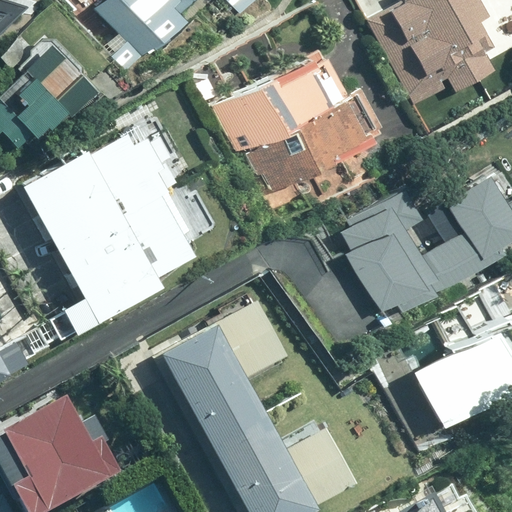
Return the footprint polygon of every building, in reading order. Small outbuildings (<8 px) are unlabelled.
[(100,0),(95,5),(128,38),(112,54),(128,69),(183,15),(179,10),(188,0),(100,0)] [(250,0),(226,0),(238,12),(250,0)] [(388,0),(362,15),(407,97),(457,70),(462,79),(486,66),(475,46),(486,40),(464,0),(388,0)] [(19,37),(0,57),(0,58),(10,69),(23,58),(24,45),(19,37)] [(46,40),(0,84),(0,129),(13,143),(28,129),(30,132),(42,121),(44,123),(61,107),(66,112),(92,87),(46,40)] [(317,43),(211,102),(236,148),(241,145),(266,191),(381,129),(355,82),(343,89),(317,43)] [(84,143),(18,179),(80,293),(57,305),(71,332),(161,283),(156,275),(195,254),(161,192),(174,185),(145,133),(132,140),(126,128),(87,149),(84,143)] [(511,192),(503,199),(483,168),(440,196),(460,226),(419,253),(401,226),(420,214),(400,183),(345,218),(348,222),(338,229),(349,245),(341,250),(376,303),(401,287),(409,300),(498,243),(493,235),(511,222),(511,192)] [(253,292),(156,345),(247,511),(290,511),(354,477),(323,420),(282,442),(243,371),(284,349),(253,292)] [(511,310),(410,367),(441,423),(511,384),(511,310)] [(72,423),(56,395),(0,425),(0,477),(18,511),(34,511),(115,469),(86,416),(72,423)] [(438,511),(427,491),(390,511),(438,511)] [(0,511),(10,511),(0,493),(0,492),(0,511)]
